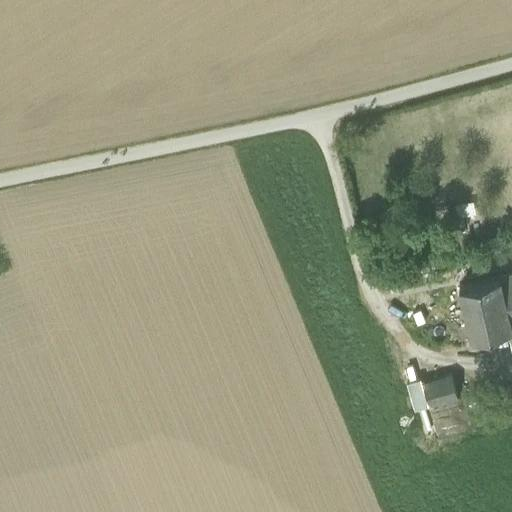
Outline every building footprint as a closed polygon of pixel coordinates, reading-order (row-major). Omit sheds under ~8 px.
[(511,273),(498,276),(511,328),(506,329),(511,350),(511,273)] [(459,286),(471,337),(506,329),(511,328),(498,276),(459,286)] [(423,383),(430,406),(459,397),(452,374),(423,383)] [(407,383),(416,410),(429,405),(421,379),(407,383)] [(463,396),(459,397),(430,406),(438,434),(471,425),(463,396)]
